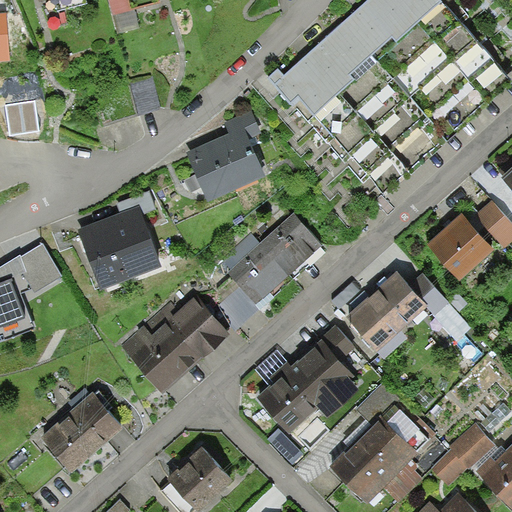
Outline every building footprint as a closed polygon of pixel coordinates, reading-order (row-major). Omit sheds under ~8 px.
[(87,0),(55,0),(58,10),(88,2),(87,0)] [(162,0),(128,0),(131,10),(163,2),(162,0)] [(462,0),(357,0),(342,14),(442,122),(504,66),(502,64),(511,54),(511,46),(494,28),(491,31),(462,0)] [(0,56),(9,56),(6,15),(0,14),(0,56)] [(442,122),(342,14),(273,78),(349,160),(343,165),(364,188),(375,177),(379,181),(442,122)] [(152,75),(93,94),(103,125),(162,106),(152,75)] [(233,136),(190,157),(208,194),(263,167),(248,135),(260,129),(252,113),(227,125),(233,136)] [(121,210),(79,224),(97,279),(157,259),(141,212),(155,207),(149,189),(117,199),(121,210)] [(511,238),(511,220),(495,202),(482,213),(508,242),(511,238)] [(294,212),(261,241),(290,273),(322,243),(294,212)] [(492,246),(463,215),(431,244),(461,276),(492,246)] [(261,241),(229,271),(257,302),(290,273),(261,241)] [(0,329),(28,319),(18,292),(32,286),(35,292),(63,276),(43,242),(0,262),(0,329)] [(425,302),(411,287),(398,273),(350,317),(384,353),(402,337),(395,330),(425,302)] [(411,287),(425,302),(431,308),(426,312),(442,329),(460,312),(425,274),(411,287)] [(230,323),(198,285),(126,346),(158,384),(230,323)] [(338,325),(261,397),(290,428),(320,400),(329,409),(355,384),(349,377),(353,373),(338,357),(354,342),(338,325)] [(374,422),(332,465),(368,500),(383,484),(400,501),(419,481),(404,466),(438,431),(385,379),(358,407),(374,422)] [(122,416),(94,385),(41,433),(69,464),(122,416)] [(494,441),(479,424),(433,466),(449,483),(494,441)] [(187,511),(231,469),(201,438),(151,486),(175,511),(187,511)] [(511,448),(485,476),(511,501),(511,448)] [(127,511),(131,509),(118,496),(100,511),(127,511)] [(475,511),(459,497),(444,511),(475,511)]
